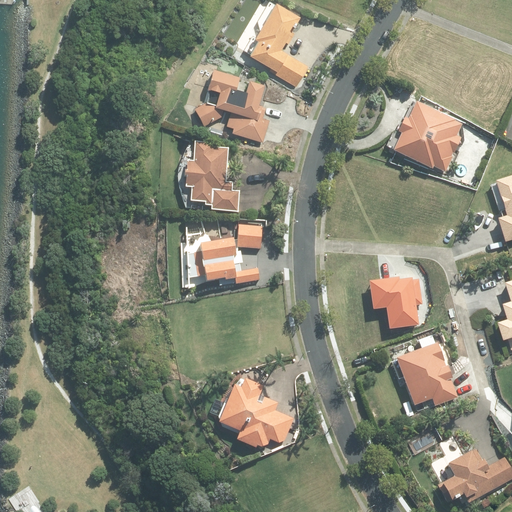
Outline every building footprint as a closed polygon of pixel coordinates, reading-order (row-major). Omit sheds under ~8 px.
[(295,86),(307,64),(280,49),(283,44),(287,47),(294,36),(289,33),(299,17),(274,1),(252,39),(255,40),(247,54),(274,70),(273,73),(295,86)] [(232,127),(230,132),(261,142),(268,120),(260,118),(264,106),(256,104),(262,84),(246,78),(243,91),(234,87),(237,76),(210,67),(204,87),(208,88),(204,101),(192,108),(202,126),(220,116),(222,109),(230,111),(225,125),(232,127)] [(413,101),(392,153),(447,175),(467,123),(413,101)] [(225,181),(227,147),(212,146),(213,142),(192,140),(190,160),(184,160),(183,170),(181,170),(181,176),(183,176),(182,187),(188,188),(187,201),(202,203),(202,205),(209,205),(209,210),(238,212),(239,191),(231,190),(231,182),(225,181)] [(505,216),(496,218),(504,242),(511,239),(511,174),(493,181),(505,216)] [(237,224),(235,247),(259,248),(261,226),(237,224)] [(238,262),(240,262),(239,251),(234,252),(231,237),(197,244),(203,281),(222,277),(223,280),(233,278),(234,284),(259,280),(257,268),(240,271),(238,262)] [(511,280),(503,283),(509,302),(501,305),(505,320),(495,323),(501,341),(511,338),(511,342),(511,280)] [(460,401),(438,346),(399,362),(421,416),(460,401)] [(274,410),(277,402),(258,395),(262,386),(243,378),(240,387),(233,384),(216,423),(238,432),(234,440),(254,448),(255,446),(259,447),(266,445),(268,440),(277,443),(284,441),(293,418),(274,410)] [(458,498),(458,496),(462,494),(467,503),(511,478),(511,471),(504,457),(486,467),(474,449),(445,464),(452,476),(436,485),(446,504),(458,498)]
